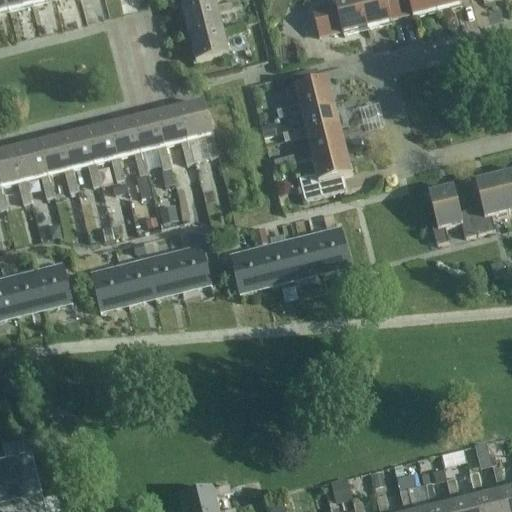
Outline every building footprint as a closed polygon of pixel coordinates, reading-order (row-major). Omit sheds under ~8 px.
[(0,0),(0,16),(10,14),(6,0),(0,0)] [(31,0),(6,0),(10,14),(33,8),(31,0)] [(219,10),(218,9),(216,0),(180,0),(185,18),(219,10)] [(360,0),(353,0),(344,2),(343,0),(334,0),(336,4),(336,7),(313,13),(320,41),(344,35),(344,37),(369,31),(365,17),(360,0)] [(403,20),(397,0),(360,0),(365,17),(369,31),(393,25),(392,22),(403,20)] [(414,20),(438,14),(434,0),(397,0),(403,20),(413,17),(414,20)] [(473,2),(471,0),(434,0),(438,14),(463,8),(462,5),(473,2)] [(225,33),(224,32),(220,17),(242,12),(240,4),(218,9),(219,10),(185,18),(191,42),(225,33)] [(197,66),(231,57),(226,40),(248,35),(246,27),(224,32),(225,33),(191,42),(197,66)] [(302,115),(335,107),(329,82),(321,84),(318,72),(294,78),(297,90),(296,90),(300,108),(279,113),(281,121),(302,116),(302,115)] [(191,145),(191,144),(206,141),(212,162),(220,160),(206,105),(182,111),(191,145)] [(308,138),(341,130),(335,107),(302,115),(302,116),(306,131),(285,137),(287,145),(308,139),(308,138)] [(196,166),(191,144),(191,145),(182,111),(159,117),(167,150),(168,150),(183,146),(188,168),(196,166)] [(167,150),(159,117),(136,123),(144,156),(160,152),(165,173),(173,172),(168,150),(167,150)] [(149,177),(144,156),(136,123),(112,129),(120,162),(121,162),(136,158),(142,179),(149,177)] [(261,129),(264,141),(277,138),(274,126),(261,129)] [(126,183),(121,162),(120,162),(112,129),(89,135),(97,168),(98,167),(113,164),(118,185),(126,183)] [(314,161),(347,153),(341,130),(308,138),(308,139),(312,155),(291,160),(292,168),(314,162),(314,161)] [(103,189),(98,167),(97,168),(89,135),(65,140),(73,173),(74,173),(90,169),(95,191),(103,189)] [(80,195),(74,173),(73,173),(65,140),(42,146),(50,179),(51,179),(66,175),(72,197),(80,195)] [(56,201),(51,179),(50,179),(42,146),(18,152),(27,185),(28,185),(43,181),(48,203),(56,201)] [(33,206),(28,185),(27,185),(18,152),(0,156),(0,178),(3,191),(5,191),(20,187),(25,208),(33,206)] [(306,204),(349,193),(345,179),(353,177),(347,153),(314,161),(314,162),(318,178),(300,182),(306,204)] [(276,172),(292,168),(291,160),(274,164),(276,172)] [(511,175),(500,179),(510,215),(511,214),(511,175)] [(10,212),(5,191),(3,191),(0,178),(0,206),(2,214),(10,212)] [(493,220),(510,215),(500,179),(476,185),(483,210),(472,213),(478,238),(496,234),(493,220)] [(126,187),(114,190),(116,198),(128,195),(126,187)] [(478,238),(472,213),(461,216),(455,190),(430,196),(438,227),(433,228),(438,248),(450,245),(446,231),(463,227),(466,241),(478,238)] [(176,209),(160,213),(163,228),(171,226),(179,224),(176,209)] [(324,220),(326,229),(337,226),(334,218),(324,220)] [(157,220),(146,223),(148,232),(159,229),(157,220)] [(49,230),(52,242),(62,240),(59,228),(49,230)] [(112,230),(103,232),(106,245),(115,243),(112,230)] [(324,277),(351,271),(341,231),(314,238),(324,277)] [(265,232),(254,235),(258,250),(269,247),(265,232)] [(296,284),(324,277),(314,238),(287,245),(296,284)] [(269,291),(296,284),(287,245),(260,252),(269,291)] [(136,259),(147,256),(144,246),(134,249),(136,259)] [(185,295),(212,288),(203,250),(175,256),(185,295)] [(242,297),(269,291),(260,252),(232,258),(242,297)] [(158,302),(185,295),(175,256),(148,263),(158,302)] [(131,309),(158,302),(148,263),(121,270),(131,309)] [(507,277),(504,264),(492,267),(495,280),(507,277)] [(46,314),(74,307),(64,268),(36,275),(46,314)] [(103,315),(131,309),(121,270),(93,277),(103,315)] [(19,320),(46,314),(36,275),(9,282),(19,320)] [(0,325),(19,320),(9,282),(0,283),(0,325)] [(32,403),(11,408),(16,433),(38,428),(32,403)] [(0,511),(47,511),(33,455),(0,463),(0,511)] [(511,511),(511,491),(508,492),(502,470),(494,472),(500,494),(501,494),(505,511),(511,511)] [(375,492),(385,489),(382,475),(371,477),(375,492)] [(407,485),(409,493),(420,490),(417,476),(409,478),(405,479),(407,485)] [(432,487),(429,476),(421,478),(424,489),(432,487)] [(505,511),(501,494),(500,494),(484,498),(479,476),(471,478),(477,500),(480,511),(505,511)] [(407,485),(405,479),(397,481),(400,495),(409,493),(407,485)] [(352,502),(347,481),(331,485),(336,506),(352,502)] [(480,511),(477,500),(461,504),(455,482),(448,484),(453,506),(454,506),(455,511),(480,511)] [(218,511),(216,499),(232,495),(230,487),(181,500),(184,511),(218,511)] [(455,511),(454,506),(453,506),(438,510),(432,488),(425,490),(430,511),(431,511),(430,511),(455,511)] [(430,511),(431,511),(430,511),(429,511),(413,511),(409,494),(401,496),(405,511),(430,511)] [(389,511),(386,499),(378,501),(380,511),(389,511)] [(86,511),(84,502),(61,508),(62,511),(86,511)] [(269,506),(270,511),(285,511),(283,503),(269,506)]
